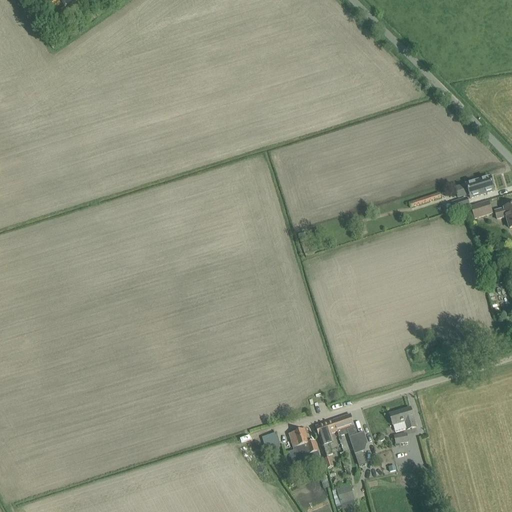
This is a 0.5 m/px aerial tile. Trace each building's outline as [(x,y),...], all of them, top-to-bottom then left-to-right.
[(66,0),(45,0),(42,2),(50,15),(69,4),(66,0)] [(490,179),(490,178),(455,188),(458,198),(469,194),(471,199),(494,192),(492,186),(494,184),(493,180),(490,179)] [(439,193),(409,203),(410,208),(441,198),(439,193)] [(452,204),(455,211),(469,207),(466,199),(452,204)] [(475,220),(492,214),(488,203),(471,208),(475,220)] [(511,228),(511,207),(495,212),(497,220),(506,218),(510,229),(511,228)] [(410,409),(390,415),(395,433),(407,429),(407,430),(416,428),(414,420),(413,418),(410,409)] [(350,415),(333,421),(337,432),(339,437),(348,434),(355,455),(364,452),(362,445),(368,443),(364,433),(358,435),(356,427),(354,428),(350,415)] [(331,434),(337,432),(333,421),(317,427),(316,426),(316,427),(322,446),(323,445),(327,457),(333,455),(330,445),(335,444),(331,434)] [(303,464),(320,458),(315,441),(309,443),(305,431),(301,432),(300,431),(296,432),(296,434),(289,436),(294,451),(289,453),(295,473),(305,469),(303,464)] [(394,437),(396,445),(408,442),(406,434),(394,437)] [(267,452),(280,448),(278,442),(265,446),(267,452)] [(334,467),(330,457),(325,460),(328,469),(334,467)] [(354,501),(349,486),(336,490),(341,505),(354,501)]
